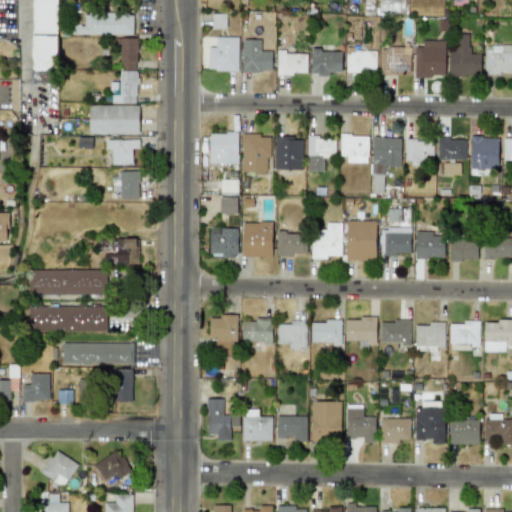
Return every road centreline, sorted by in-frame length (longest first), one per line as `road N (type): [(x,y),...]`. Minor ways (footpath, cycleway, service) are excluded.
road 1 (tertiary): [(178,511),(179,0)]
road 2 (residential): [(178,472),(511,475)]
road 3 (residential): [(179,103),(511,105)]
road 4 (residential): [(179,288),(511,288)]
road 5 (residential): [(0,430),(179,431)]
